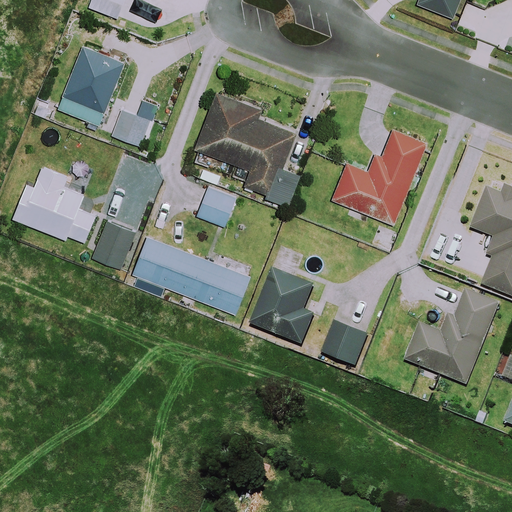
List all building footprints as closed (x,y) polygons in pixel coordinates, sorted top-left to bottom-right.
[(123,0),(92,0),(89,7),(117,18),(123,0)] [(458,0),(420,0),(418,5),(452,18),(458,0)] [(123,61),(84,45),(58,109),(97,125),(123,61)] [(208,168),(212,156),(249,170),(243,186),(266,194),(265,198),(287,206),(297,177),(280,170),(294,134),(256,119),(260,107),(218,92),(196,151),(192,162),(208,168)] [(150,120),(121,108),(111,135),(140,146),(150,120)] [(425,144),(392,131),(375,176),(345,164),(331,200),(393,225),(425,144)] [(27,183),(14,218),(67,239),(68,235),(86,242),(96,216),(79,209),(84,195),(64,187),(68,177),(42,167),(35,186),(27,183)] [(511,196),(486,187),(470,228),(495,238),(487,258),(493,260),(484,284),(511,294),(511,196)] [(235,198),(206,188),(196,216),(224,227),(235,198)] [(136,231),(108,220),(93,258),(121,269),(136,231)] [(395,233),(379,228),(374,244),(389,250),(395,233)] [(247,277),(147,239),(133,274),(234,313),(247,277)] [(312,285),(273,270),(252,325),(301,343),(312,314),(302,311),(312,285)] [(420,367),(440,374),(467,385),(497,304),(465,292),(455,319),(447,315),(441,330),(419,322),(404,361),(420,367)] [(366,335),(334,323),(323,352),(354,364),(366,335)] [(511,360),(508,359),(501,376),(511,379),(511,402),(505,422),(511,424),(511,360)]
